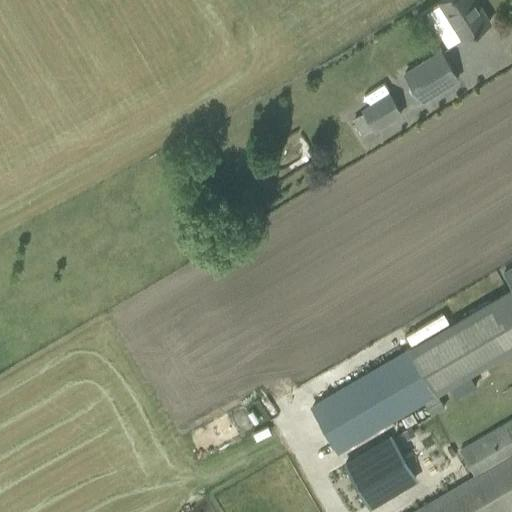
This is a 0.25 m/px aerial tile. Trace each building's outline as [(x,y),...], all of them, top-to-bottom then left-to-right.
[(442,0),(439,2),(462,39),(489,22),(475,0),(442,0)] [(405,74),(421,101),(458,79),(441,51),(405,74)] [(352,120),(362,136),(374,129),(375,130),(401,114),(389,95),(363,111),(364,113),(352,120)] [(511,288),(511,289),(311,407),(338,452),(450,387),(456,398),(477,386),(471,375),(511,349),(511,267),(503,273),(511,288)] [(511,511),(511,422),(460,454),(473,476),(411,511),(511,511)] [(390,436),(344,463),(369,507),(415,480),(390,436)]
